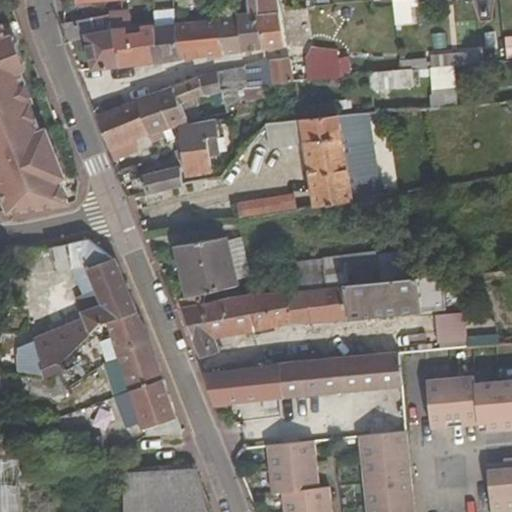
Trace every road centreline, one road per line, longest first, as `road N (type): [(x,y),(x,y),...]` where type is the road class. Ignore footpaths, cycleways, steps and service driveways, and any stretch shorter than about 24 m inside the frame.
road 1 (residential): [(235,511),(115,218)]
road 2 (residential): [(115,218),(50,52),(41,0)]
